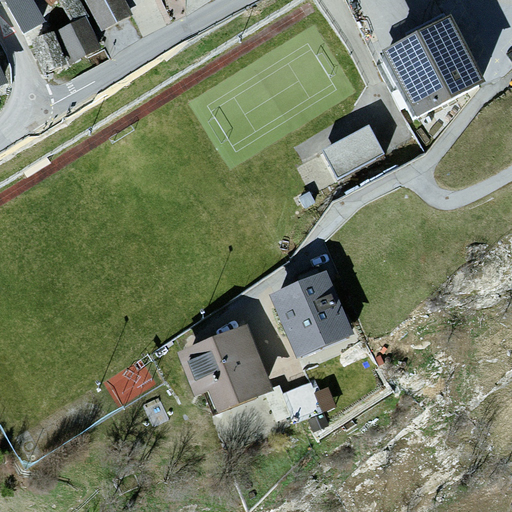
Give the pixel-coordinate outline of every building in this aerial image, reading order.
[(47,23),(33,0),(3,0),(24,36),(47,23)] [(76,0),(48,0),(51,2),(53,0),(59,0),(73,25),(86,19),(76,0)] [(133,20),(122,0),(83,0),(102,36),(133,20)] [(100,50),(86,19),(73,25),(60,31),(74,62),(100,50)] [(381,59),(414,124),(483,89),(450,24),(381,59)] [(32,41),(44,72),(64,65),(53,33),(32,41)] [(320,158),(335,186),(383,161),(367,132),(320,158)] [(270,306),(298,369),(353,345),(325,282),(270,306)] [(209,397),(218,420),(270,400),(245,335),(175,362),(192,404),(209,397)] [(283,419),(290,451),(331,442),(324,410),(283,419)]
